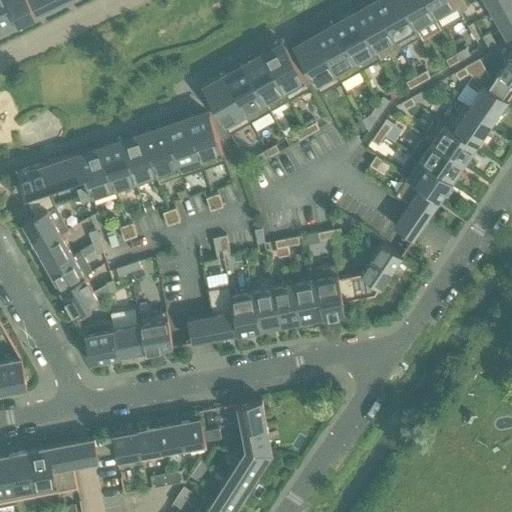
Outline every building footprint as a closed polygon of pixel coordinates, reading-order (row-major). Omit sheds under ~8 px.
[(8,0),(0,0),(0,27),(1,30),(19,21),(8,0)] [(8,0),(19,21),(37,12),(31,0),(8,0)] [(31,0),(37,12),(62,0),(31,0)] [(399,0),(382,0),(376,4),(395,38),(415,27),(399,0)] [(426,0),(399,0),(415,27),(435,15),(426,0)] [(426,0),(435,15),(455,4),(454,1),(452,0),(426,0)] [(462,0),(455,0),(454,1),(455,4),(459,11),(466,7),(462,0)] [(485,0),(492,11),(511,0),(485,0)] [(511,0),(492,11),(507,36),(511,32),(511,0)] [(376,4),(356,15),(375,49),(395,38),(376,4)] [(356,15),(336,26),(360,69),(380,57),(375,49),(356,15)] [(336,26),(316,37),(340,80),(360,69),(336,26)] [(482,35),(488,45),(495,42),(489,31),(482,35)] [(511,44),(511,49),(488,85),(508,99),(511,92),(511,32),(507,36),(511,44)] [(340,80),(316,37),(295,49),(320,92),(340,80)] [(286,44),(265,56),(289,98),(310,87),(286,44)] [(465,46),(455,52),(460,59),(470,54),(465,46)] [(460,59),(455,52),(445,58),(449,65),(460,59)] [(265,56),(245,67),(270,110),(270,109),(266,101),(284,91),(289,99),(289,98),(265,56)] [(476,68),(472,61),(465,65),(469,72),(476,68)] [(454,71),(458,78),(469,72),(465,65),(454,71)] [(245,67),(225,78),(250,121),(270,110),(245,67)] [(426,69),(416,74),(420,82),(430,76),(426,69)] [(420,82),(416,74),(406,80),(410,87),(420,82)] [(250,121),(225,78),(205,90),(217,111),(229,133),(250,121)] [(463,101),(462,101),(492,121),(494,119),(495,120),(499,114),(498,113),(508,99),(488,85),(484,82),(468,105),(463,101)] [(421,90),(411,95),(415,103),(425,97),(421,90)] [(382,94),(376,104),(383,109),(389,99),(382,94)] [(415,103),(411,95),(401,101),(405,108),(415,103)] [(492,121),(462,101),(447,123),(476,144),(478,141),(480,142),(484,137),(482,136),(492,121)] [(369,113),(362,118),(368,130),(383,109),(376,104),(369,113)] [(210,113),(187,121),(203,167),(225,160),(210,113)] [(436,116),(423,134),(460,160),(472,143),(476,145),(476,144),(447,123),(436,116)] [(315,120),(305,126),(309,133),(319,127),(315,120)] [(384,120),(378,129),(385,134),(391,124),(384,120)] [(187,121),(166,128),(182,175),(203,167),(187,121)] [(309,133),(305,126),(295,132),(299,139),(309,133)] [(144,135),(157,173),(160,182),(182,175),(166,128),(144,135)] [(385,134),(378,129),(371,139),(378,144),(385,134)] [(347,139),(351,146),(361,140),(357,133),(347,139)] [(423,134),(411,152),(452,180),(452,179),(449,177),(460,160),(423,134)] [(144,135),(122,142),(135,180),(157,173),(144,135)] [(122,142),(101,150),(114,188),(135,180),(122,142)] [(275,143),(265,148),(269,155),(279,150),(275,143)] [(269,155),(265,148),(255,154),(259,161),(269,155)] [(78,150),(76,151),(84,173),(88,184),(90,191),(91,195),(114,188),(101,150),(80,157),(78,150)] [(22,185),(32,215),(54,203),(48,185),(84,173),(76,151),(17,171),(19,179),(18,179),(20,186),(22,185)] [(399,170),(407,175),(440,198),(452,180),(411,152),(399,170)] [(376,154),(369,164),(376,168),(382,158),(376,154)] [(440,198),(407,175),(394,194),(407,203),(393,224),(413,237),(440,198)] [(77,188),(79,195),(90,191),(88,184),(77,188)] [(90,191),(79,195),(81,202),(92,198),(91,195),(90,191)] [(219,192),(212,194),(217,208),(223,205),(219,192)] [(217,208),(212,194),(206,196),(210,210),(217,208)] [(143,203),(146,210),(153,207),(150,200),(143,203)] [(54,203),(32,215),(22,221),(31,237),(29,238),(33,244),(34,243),(36,246),(61,232),(48,209),(55,205),(54,203)] [(176,207),(169,209),(174,222),(180,220),(176,207)] [(174,222),(169,209),(162,211),(167,224),(174,222)] [(132,221),(126,223),(130,237),(137,235),(132,221)] [(130,237),(126,223),(119,226),(124,239),(130,237)] [(340,226),(329,228),(330,237),(342,235),(340,226)] [(254,228),(257,242),(264,240),(262,227),(254,228)] [(89,231),(92,242),(100,239),(96,228),(89,231)] [(330,237),(329,228),(317,231),(319,239),(330,237)] [(36,246),(48,267),(73,253),(61,232),(36,246)] [(226,234),(220,235),(222,249),(229,247),(226,234)] [(298,234),(286,237),(288,245),(299,243),(298,234)] [(222,249),(220,235),(213,236),(215,250),(222,249)] [(288,245),(286,237),(275,239),(276,247),(288,245)] [(100,239),(92,242),(96,253),(104,250),(100,239)] [(360,272),(338,276),(343,300),(374,294),(402,253),(383,239),(360,272)] [(48,267),(59,288),(84,274),(77,260),(73,253),(48,267)] [(138,259),(127,263),(130,271),(141,267),(138,259)] [(336,262),(314,267),(323,315),(345,311),(343,300),(338,276),(336,262)] [(130,271),(127,263),(116,267),(119,274),(130,271)] [(315,276),(294,280),(302,320),(323,315),(314,267),(313,267),(315,276)] [(84,274),(59,288),(77,320),(91,313),(87,305),(99,298),(84,274)] [(117,290),(113,279),(105,281),(109,292),(117,290)] [(294,280),(273,284),(280,319),(300,315),(301,320),(302,320),(294,280)] [(238,332),(229,283),(207,287),(211,312),(187,317),(192,341),(238,332)] [(230,283),(229,283),(238,332),(259,328),(252,288),(231,292),(230,283)] [(273,284),(252,288),(259,328),(260,328),(259,323),(280,319),(273,284)] [(166,309),(138,314),(145,350),(148,349),(149,350),(155,349),(155,348),(173,344),(166,309)] [(145,350),(138,314),(137,314),(139,321),(112,326),(118,355),(121,354),(121,356),(128,354),(128,353),(145,350)] [(118,355),(112,326),(84,332),(90,360),(118,355)] [(0,359),(0,390),(14,388),(15,389),(21,388),(21,386),(27,385),(21,355),(0,359)] [(237,402),(246,446),(270,451),(266,431),(268,431),(262,397),(237,402)] [(189,417),(156,423),(162,455),(163,455),(161,448),(183,444),(185,451),(206,447),(205,440),(203,431),(201,417),(189,419),(189,417)] [(162,455),(156,423),(155,424),(156,426),(146,428),(146,425),(112,432),(117,457),(140,452),(142,459),(162,455)] [(221,437),(219,428),(203,431),(205,440),(221,437)] [(94,435),(48,444),(57,491),(78,487),(73,464),(98,459),(94,435)] [(48,444),(28,448),(37,494),(57,491),(48,444)] [(246,446),(213,496),(235,510),(253,482),(251,480),(270,451),(246,446)] [(17,450),(8,452),(17,498),(37,494),(28,448),(27,448),(27,450),(18,452),(17,450)] [(8,452),(0,453),(0,501),(17,498),(8,452)] [(201,457),(190,474),(198,479),(208,462),(201,457)] [(180,469),(165,472),(168,483),(182,480),(180,469)] [(168,483),(165,472),(150,475),(153,486),(168,483)] [(173,502),(180,506),(191,490),(183,485),(173,502)] [(213,496),(203,511),(230,511),(232,509),(234,510),(235,510),(213,496)] [(75,503),(60,506),(60,511),(72,511),(77,511),(75,503)]
